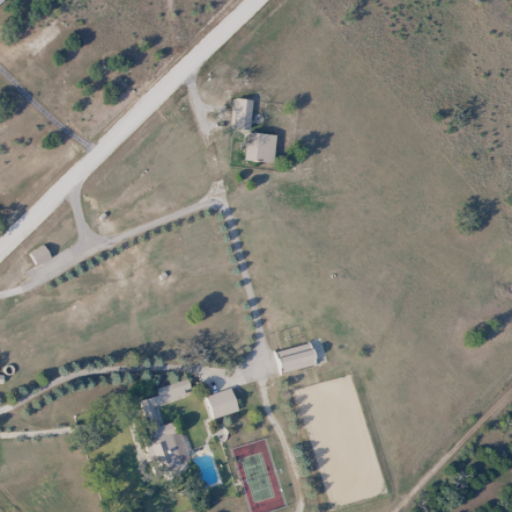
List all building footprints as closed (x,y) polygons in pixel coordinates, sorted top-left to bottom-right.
[(251,131),(235,130),(236,100),(253,101),(251,131)] [(278,136),(276,150),(273,150),(271,164),(246,161),(249,133),(278,136)] [(27,253),(35,267),(49,259),(41,245),(27,253)] [(275,358),(281,376),(316,366),(310,348),(275,358)] [(195,399),(158,410),(162,425),(173,422),(176,434),(173,437),(184,474),(168,479),(167,474),(161,476),(153,448),(146,450),(142,437),(149,435),(139,399),(156,394),(155,389),(189,379),(195,399)] [(231,389),(239,412),(214,420),(207,397),(231,389)]
